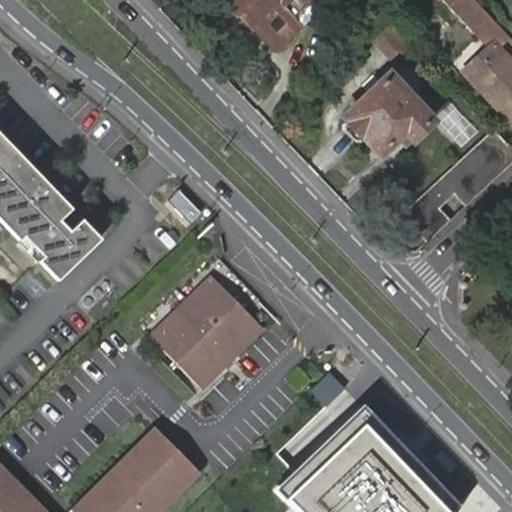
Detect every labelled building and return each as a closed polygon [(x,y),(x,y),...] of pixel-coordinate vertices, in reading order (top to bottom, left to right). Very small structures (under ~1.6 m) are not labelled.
[(308,0),(223,0),(241,18),(245,15),(257,27),(267,18),(285,37),(302,21),(284,2),(285,0),(298,0),(303,5),(308,0)] [(323,0),(308,0),(303,5),(298,0),(285,0),(284,2),(302,21),(323,0)] [(483,10),(473,0),(446,0),(468,24),(483,10)] [(504,44),(510,40),(483,10),(468,24),(485,42),(494,34),(504,44)] [(275,46),(285,37),(267,18),(257,27),(275,46)] [(410,40),(392,20),(373,39),(391,58),(410,40)] [(511,63),(494,44),(466,71),(511,122),(511,63)] [(390,75),(411,97),(427,83),(405,60),(390,75)] [(435,122),(411,97),(390,75),(344,118),(380,157),(404,134),(412,144),(435,122)] [(464,207),(511,162),(511,150),(493,129),(400,215),(426,243),(450,220),(439,208),(454,194),(464,207)] [(0,216),(27,244),(31,239),(51,259),(46,264),(65,283),(108,242),(90,223),(78,235),(67,223),(78,212),(0,130),(0,216)] [(450,220),(464,207),(454,194),(439,208),(450,220)] [(202,387),(263,331),(210,275),(150,333),(202,387)] [(465,511),(375,419),(297,494),(313,511),(465,511)] [(73,511),(154,511),(198,470),(159,429),(73,511)] [(38,511),(0,470),(0,511),(38,511)]
